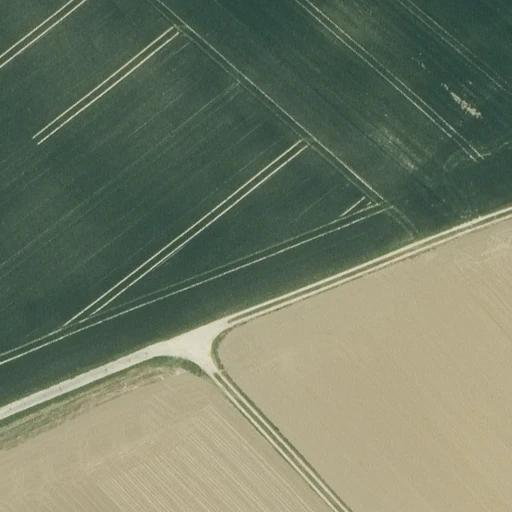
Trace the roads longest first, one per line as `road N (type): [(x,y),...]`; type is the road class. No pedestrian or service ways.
road 1 (track): [(188,344),(258,310),(511,229)]
road 2 (track): [(188,344),(343,511)]
road 3 (track): [(0,416),(188,344)]
